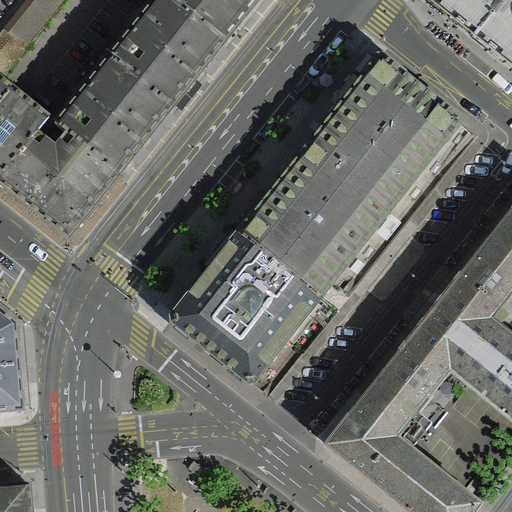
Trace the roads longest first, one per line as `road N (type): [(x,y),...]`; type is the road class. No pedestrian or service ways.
road 1 (secondary): [(335,0),(143,235),(94,311)]
road 2 (residential): [(511,156),(271,450)]
road 3 (secondary): [(271,450),(210,393),(94,311)]
road 4 (secondary): [(271,450),(217,434),(77,441)]
road 5 (residential): [(370,0),(511,120)]
road 6 (secondary): [(94,311),(77,374),(77,441)]
